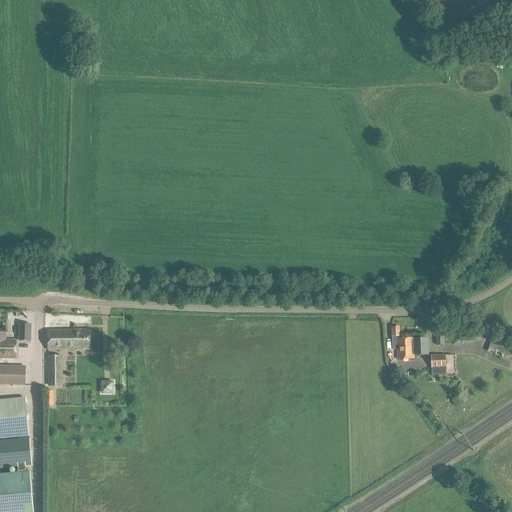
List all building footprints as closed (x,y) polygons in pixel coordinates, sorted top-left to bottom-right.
[(497,65),(505,65),(504,55),(496,56),(497,65)] [(45,313),(45,323),(91,324),(91,313),(45,313)] [(19,325),(19,335),(19,341),(31,342),(32,325),(19,325)] [(414,358),(414,354),(428,354),(427,338),(413,339),(413,338),(400,338),(399,326),(392,327),(393,347),(397,347),(398,359),(414,358)] [(90,349),(90,330),(49,331),(49,350),(90,349)] [(16,340),(6,340),(6,333),(0,333),(0,358),(16,359),(16,340)] [(436,337),(437,346),(444,345),(444,337),(436,337)] [(511,347),(493,339),(492,341),(487,352),(509,361),(511,354),(511,347)] [(432,369),(446,368),(446,355),(432,356),(432,369)] [(62,356),(49,356),(50,387),(63,386),(62,356)] [(0,365),(0,376),(19,377),(19,373),(19,366),(0,365)] [(111,380),(99,380),(100,392),(112,392),(111,380)] [(25,398),(0,400),(0,438),(28,436),(25,398)] [(18,473),(0,474),(0,511),(33,511),(30,472),(27,473),(26,466),(31,465),(29,438),(0,440),(0,467),(18,466),(18,473)]
